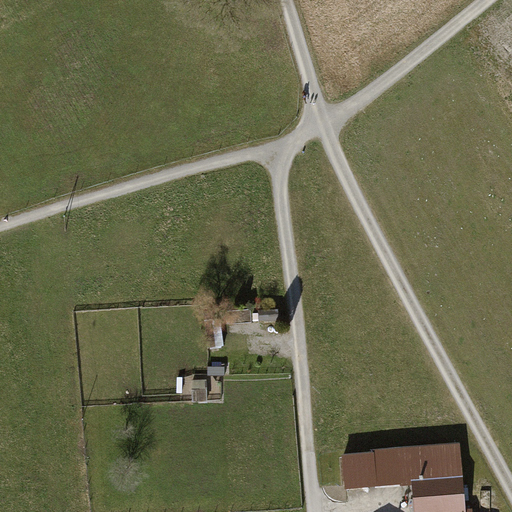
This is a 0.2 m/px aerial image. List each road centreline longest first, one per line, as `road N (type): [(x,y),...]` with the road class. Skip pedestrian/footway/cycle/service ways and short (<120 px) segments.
road 1 (track): [(511,493),(320,124),(280,0)]
road 2 (track): [(281,156),(309,451)]
road 3 (track): [(281,156),(246,155),(0,226)]
road 4 (track): [(483,0),(281,156)]
